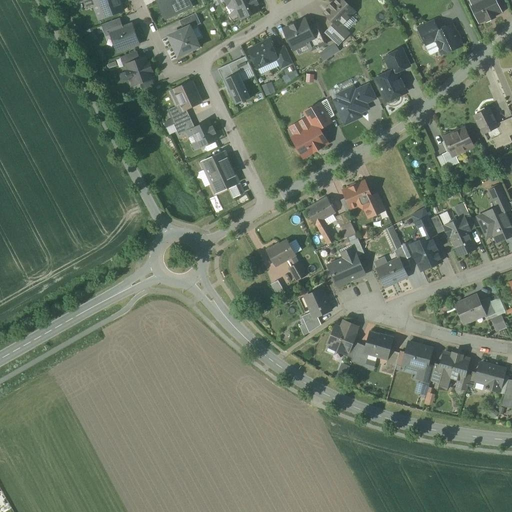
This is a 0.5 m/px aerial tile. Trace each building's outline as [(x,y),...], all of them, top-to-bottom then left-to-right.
[(82,0),(86,9),(99,4),(97,0),(82,0)] [(97,0),(99,4),(104,18),(123,11),(119,0),(97,0)] [(156,0),(165,19),(193,7),(189,0),(156,0)] [(233,0),(232,1),(234,3),(241,19),(257,12),(258,11),(253,0),(233,0)] [(341,0),(337,0),(334,4),(333,2),(332,3),(333,3),(329,7),(328,8),(329,9),(325,14),(335,24),(339,28),(341,26),(354,12),(341,0)] [(484,0),(472,6),(471,6),(472,7),(479,22),(479,23),(480,22),(486,19),(487,21),(488,21),(494,18),(495,18),(494,17),(493,16),(500,13),(500,12),(494,0),(484,0)] [(180,21),(184,30),(190,28),(200,24),(196,14),(180,21)] [(119,19),(103,25),(106,35),(111,33),(111,32),(122,28),(119,19)] [(305,20),(284,30),(293,50),(309,42),(314,40),(310,30),(305,20)] [(434,23),(419,30),(426,44),(435,40),(433,35),(438,32),(434,23)] [(339,28),(335,24),(326,33),(338,45),(349,34),(341,26),(339,28)] [(122,28),(111,32),(111,33),(118,52),(139,44),(132,25),(122,28)] [(448,28),(445,27),(441,28),(440,31),(438,32),(433,35),(435,40),(437,43),(436,43),(439,50),(440,50),(443,55),(461,46),(452,26),(448,28)] [(325,43),(318,27),(310,30),(314,40),(309,42),(312,49),(325,43)] [(184,30),(170,37),(179,56),(199,47),(190,28),(184,30)] [(266,43),(249,51),(257,68),(277,59),(274,52),(272,48),(273,47),(274,46),(271,41),(270,40),(266,42),(266,43)] [(284,47),(274,52),(277,59),(281,69),(292,64),(291,63),(292,62),(286,48),(285,49),(284,47)] [(402,50),(385,58),(391,72),(396,70),(397,72),(410,67),(402,50)] [(137,52),(120,58),(123,67),(127,66),(127,65),(140,60),(137,52)] [(140,60),(127,65),(127,66),(129,71),(127,72),(130,80),(132,80),(134,86),(153,79),(151,73),(152,72),(149,64),(148,64),(145,58),(140,60)] [(249,67),(245,58),(218,69),(227,88),(229,88),(225,77),(239,72),(249,67)] [(397,72),(396,70),(391,72),(376,79),(386,102),(406,93),(404,88),(403,88),(400,83),(401,81),(397,72)] [(229,88),(236,104),(250,99),(239,72),(225,77),(229,88)] [(191,82),(174,90),(181,104),(184,111),(186,109),(201,103),(191,82)] [(369,84),(359,89),(360,90),(359,90),(361,95),(372,90),(369,84)] [(353,88),(343,93),(345,97),(335,101),(345,124),(357,119),(356,117),(359,115),(359,113),(368,109),(361,95),(359,90),(355,92),(353,88)] [(320,103),(304,112),(307,117),(312,124),(321,128),(331,122),(320,103)] [(181,104),(167,111),(174,125),(190,117),(186,109),(184,111),(181,104)] [(489,109),(474,116),(483,135),(490,132),(498,128),(497,125),(489,109)] [(190,117),(174,125),(179,136),(187,133),(187,132),(195,128),(190,117)] [(307,117),(288,127),(298,148),(297,150),(300,155),(302,155),(304,158),(329,144),(321,128),(312,124),(307,117)] [(511,117),(502,122),(509,137),(509,136),(511,135),(511,117)] [(195,128),(187,132),(187,133),(189,137),(194,135),(200,147),(217,139),(214,133),(215,133),(212,127),(211,128),(209,122),(195,128)] [(502,122),(497,125),(498,128),(490,132),(497,148),(511,142),(509,136),(509,137),(502,122)] [(452,134),(443,138),(450,152),(452,157),(456,156),(455,154),(464,149),(465,151),(474,147),(465,128),(464,128),(465,129),(452,135),(452,134)] [(452,157),(450,152),(442,155),(448,168),(459,163),(456,156),(452,157)] [(225,153),(201,164),(216,196),(240,185),(225,153)] [(364,182),(343,191),(346,198),(351,209),(352,209),(359,206),(372,200),(371,197),(364,182)] [(501,186),(489,192),(497,209),(499,208),(495,199),(505,194),(501,186)] [(372,200),(359,206),(359,207),(363,209),(365,209),(369,218),(385,210),(378,194),(371,197),(372,200)] [(505,194),(495,199),(499,208),(503,206),(505,212),(511,209),(511,210),(511,209),(509,203),(505,194)] [(346,198),(341,201),(346,213),(347,213),(347,215),(353,212),(352,209),(351,209),(346,198)] [(326,199),(307,210),(315,225),(316,224),(323,220),(335,214),(326,199)] [(497,209),(484,215),(488,224),(482,227),(487,237),(493,234),(497,242),(511,235),(511,227),(505,212),(503,206),(499,208),(497,209)] [(425,208),(412,215),(416,224),(419,222),(429,217),(425,208)] [(346,213),(336,217),(340,228),(351,223),(346,213)] [(437,216),(430,220),(437,234),(444,231),(437,216)] [(476,229),(470,216),(464,218),(470,231),(476,229)] [(429,217),(419,222),(426,236),(428,235),(429,237),(430,237),(430,238),(437,235),(429,217)] [(470,231),(464,218),(445,227),(449,237),(450,236),(466,229),(468,232),(470,231)] [(323,220),(316,224),(328,245),(335,241),(323,220)] [(466,229),(450,236),(456,248),(458,247),(463,256),(476,250),(468,232),(466,229)] [(429,237),(411,246),(417,259),(415,260),(416,261),(417,261),(422,271),(441,262),(430,238),(430,237),(429,237)] [(364,254),(358,239),(349,243),(352,249),(353,249),(357,257),(364,254)] [(287,241),(275,247),(275,246),(266,251),(276,267),(296,256),(287,241)] [(410,266),(402,247),(394,251),(398,260),(399,259),(403,269),(410,266)] [(345,261),(330,268),(329,266),(328,266),(337,286),(364,274),(357,257),(353,249),(352,249),(342,254),(345,261)] [(398,260),(377,269),(385,287),(407,277),(403,269),(399,259),(398,260)] [(299,263),(289,269),(297,282),(306,276),(299,263)] [(285,293),(278,281),(271,285),(278,297),(285,293)] [(321,290),(305,297),(312,313),(314,318),(317,317),(331,311),(321,290)] [(477,296),(456,305),(464,324),(484,316),(485,315),(480,302),(477,296)] [(489,298),(480,302),(485,315),(484,316),(486,318),(496,314),(489,298)] [(314,318),(312,313),(302,317),(309,333),(321,325),(317,317),(314,318)] [(343,321),(340,328),(336,326),(328,344),(329,344),(330,342),(337,345),(336,349),(345,353),(348,354),(353,342),(356,335),(356,334),(359,327),(343,321)] [(393,339),(370,332),(366,347),(364,352),(369,353),(369,354),(387,359),(390,351),(393,339)] [(353,342),(348,354),(345,353),(343,356),(353,360),(359,344),(353,342)] [(432,350),(409,343),(403,362),(412,365),(412,366),(413,366),(419,368),(426,370),(428,366),(432,350)] [(366,347),(359,344),(353,360),(352,363),(365,368),(369,354),(369,353),(364,352),(366,347)] [(400,353),(390,351),(387,359),(385,367),(395,369),(400,353)] [(462,356),(453,353),(452,355),(444,353),(441,366),(437,380),(440,381),(449,383),(450,378),(460,380),(463,381),(465,375),(469,361),(461,359),(462,356)] [(494,367),(488,366),(488,365),(481,363),(478,374),(476,380),(477,380),(487,383),(485,388),(499,392),(505,370),(494,367)] [(441,366),(435,365),(434,367),(431,380),(440,382),(440,381),(437,380),(441,366)] [(426,370),(419,368),(417,378),(430,382),(431,380),(434,367),(428,366),(426,370)] [(478,374),(472,372),(471,376),(468,387),(475,389),(477,380),(476,380),(478,374)] [(463,381),(460,380),(458,388),(467,391),(468,387),(471,376),(465,375),(463,381)] [(433,394),(427,393),(424,404),(430,406),(433,394)]
